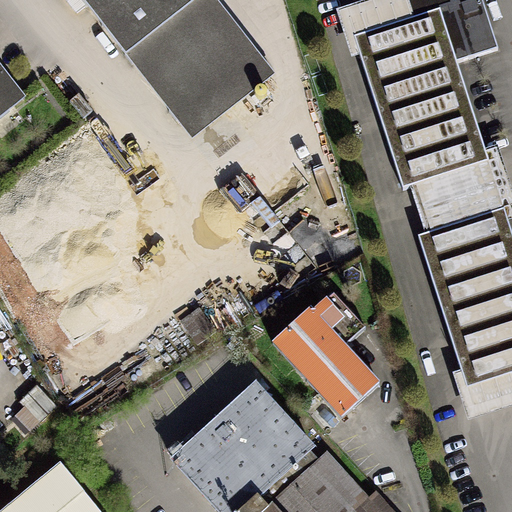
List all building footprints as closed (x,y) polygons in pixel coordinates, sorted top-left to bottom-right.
[(222,0),(92,0),(192,133),(275,71),(222,0)] [(492,0),(411,0),(419,24),(368,40),(415,191),(500,164),(469,63),(510,53),(492,0)] [(0,56),(0,107),(25,89),(0,56)] [(511,214),(430,239),(483,393),(511,382),(511,214)] [(321,278),(263,333),(342,414),(380,377),(344,340),(363,321),(321,278)] [(385,511),(252,374),(166,458),(218,511),(385,511)] [(101,511),(62,463),(0,511),(101,511)]
